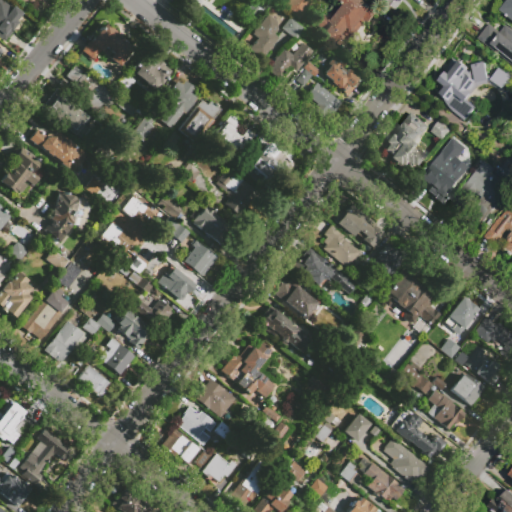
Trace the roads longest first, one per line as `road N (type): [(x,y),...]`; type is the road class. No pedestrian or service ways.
road 1 (residential): [(57,511),(462,0)]
road 2 (residential): [(133,0),(511,300)]
road 3 (residential): [(0,353),(199,511)]
road 4 (residential): [(0,106),(83,0)]
road 5 (residential): [(436,511),(511,418)]
